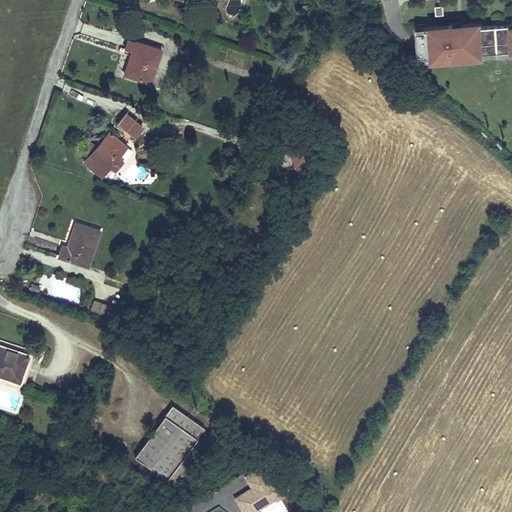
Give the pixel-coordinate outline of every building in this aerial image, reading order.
[(511,26),(511,27),(484,29),(484,24),(431,28),(431,29),(417,30),(420,65),(433,64),(433,65),(487,61),(486,59),(511,57),(511,26)] [(132,52),(136,41),(128,38),(125,49),(132,52)] [(151,83),(161,49),(136,41),(132,52),(125,74),(151,83)] [(126,113),(118,122),(135,135),(142,126),(126,113)] [(109,131),(84,161),(101,176),(110,165),(115,169),(123,160),(118,156),(126,146),(109,131)] [(247,141),(232,136),(229,145),(244,151),(247,141)] [(313,138),(294,151),(305,167),(324,154),(313,138)] [(59,257),(88,266),(100,230),(76,222),(69,243),(71,243),(70,247),(68,246),(63,245),(59,256),(59,257)] [(133,281),(129,292),(136,295),(140,283),(133,281)] [(107,321),(112,306),(95,301),(90,315),(107,321)] [(0,347),(17,353),(18,350),(0,343),(0,347)] [(0,375),(20,382),(28,358),(29,353),(18,350),(17,353),(0,347),(0,375)] [(205,428),(172,404),(135,456),(181,489),(210,447),(197,438),(205,428)] [(232,498),(241,511),(257,511),(286,494),(266,462),(243,477),(250,487),(232,498)] [(43,493),(37,489),(32,497),(38,501),(43,493)]
